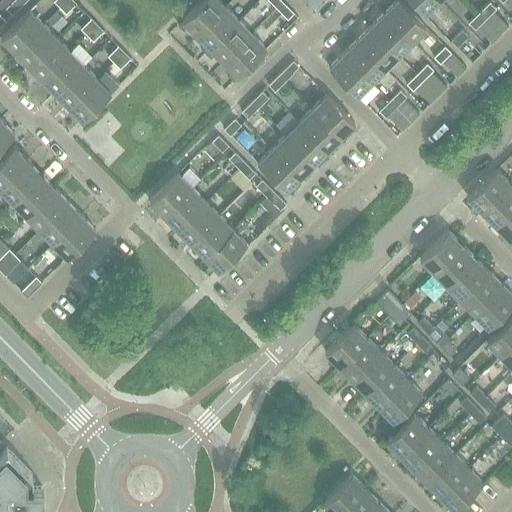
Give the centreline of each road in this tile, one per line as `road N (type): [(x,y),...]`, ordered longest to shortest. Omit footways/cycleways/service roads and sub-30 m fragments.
road 1 (residential): [(231,313),(396,152)]
road 2 (residential): [(275,355),(435,194)]
road 3 (residential): [(432,511),(275,355)]
road 4 (residential): [(130,211),(0,84)]
road 5 (residential): [(130,211),(25,313),(0,290)]
road 6 (tertiary): [(0,337),(114,457)]
road 7 (residential): [(396,152),(511,36)]
road 8 (residential): [(174,457),(275,355)]
road 9 (residential): [(302,50),(396,152)]
